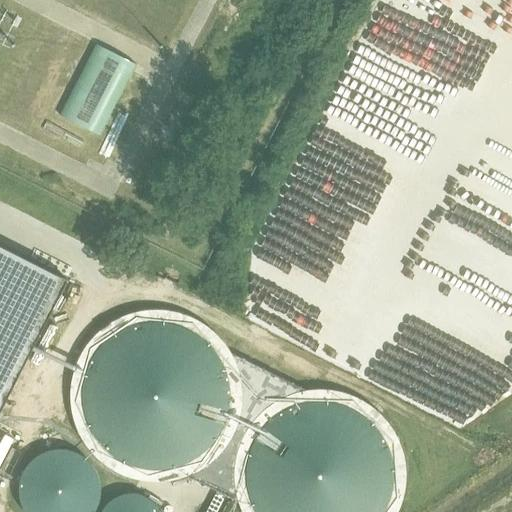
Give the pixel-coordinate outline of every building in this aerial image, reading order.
[(99,136),(136,65),(96,44),(59,116),(99,136)] [(0,411),(67,281),(0,246),(0,411)] [(239,413),(241,396),(239,379),(235,362),(226,347),(216,334),(202,323),(187,315),(171,310),(154,309),(137,310),(121,315),(106,323),(93,334),(82,347),(74,362),(69,379),(67,396),(69,413),(74,429),(82,444),(93,457),(106,468),(121,476),(137,481),(154,483),(171,481),(187,476),(202,468),(216,457),(226,444),(235,429),(239,413)] [(408,494),(410,477),(408,460),(403,443),(395,428),(384,415),(371,404),(356,396),(339,391),(322,389),(305,391),(289,396),(274,404),(260,415),(250,428),(242,443),(237,460),(235,477),(237,494),(242,510),(242,511),(402,511),(403,510),(408,494)] [(94,511),(99,503),(101,491),(99,479),(94,469),(87,460),(77,454),(65,450),(54,450),(42,454),(33,460),(25,469),(20,479),(18,491),(20,503),(24,511),(94,511)] [(174,511),(173,510),(166,501),(156,495),(144,491),(133,491),(121,495),(112,501),(104,510),(102,511),(174,511)]
